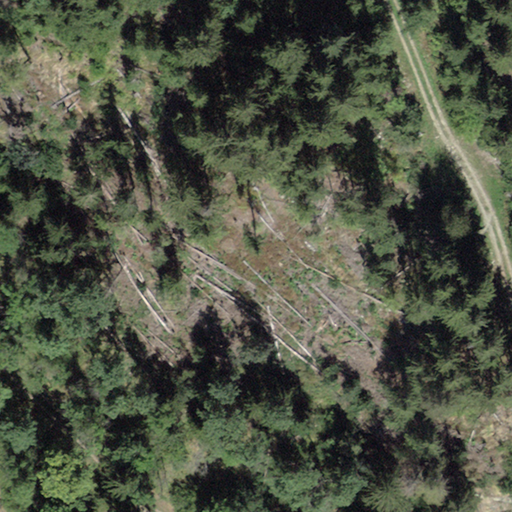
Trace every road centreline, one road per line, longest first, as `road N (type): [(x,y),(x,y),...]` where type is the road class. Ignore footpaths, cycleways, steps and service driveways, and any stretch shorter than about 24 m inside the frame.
road 1 (track): [(511,292),(492,198),(459,150),(399,0)]
road 2 (track): [(0,372),(79,465),(134,511)]
